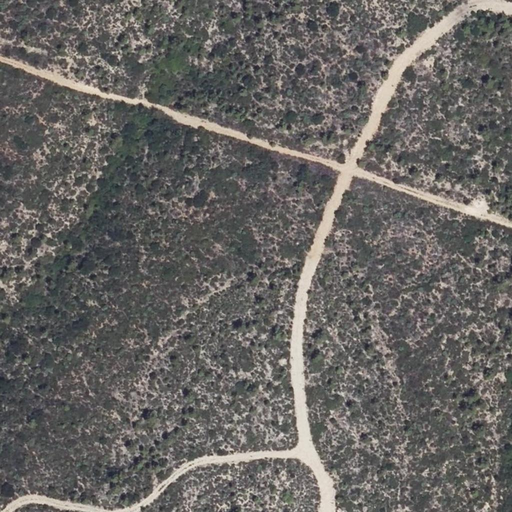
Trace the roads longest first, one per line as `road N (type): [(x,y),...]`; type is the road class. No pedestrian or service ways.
road 1 (track): [(511,8),(464,7),(386,84),(317,239),(294,314),(295,364),(307,460),(328,488),(325,511)]
road 2 (track): [(0,60),(367,172),(511,227)]
road 3 (track): [(306,453),(230,454),(179,472),(126,511)]
